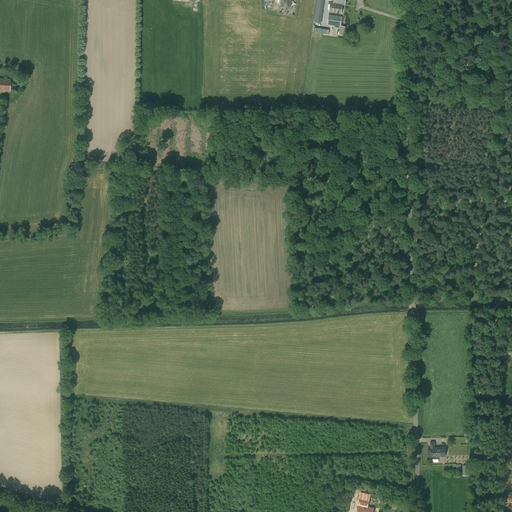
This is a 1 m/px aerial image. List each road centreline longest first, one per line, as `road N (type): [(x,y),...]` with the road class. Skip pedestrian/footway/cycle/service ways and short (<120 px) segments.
road 1 (unclassified): [(417,511),(404,0)]
road 2 (track): [(0,238),(64,231),(75,172),(87,165),(409,184)]
